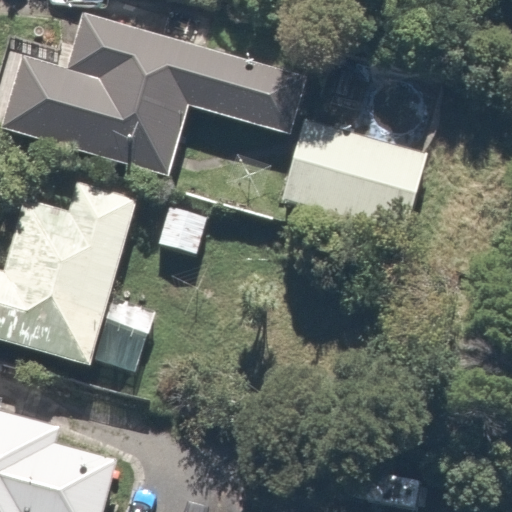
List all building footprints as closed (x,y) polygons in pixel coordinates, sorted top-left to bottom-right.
[(55,82),(0,67),(0,165),(157,208),(174,144),(274,171),(291,108),(65,47),(55,82)] [(421,181),(287,160),(274,241),(407,263),(421,181)] [(212,219),(164,207),(154,246),(202,258),(212,219)] [(0,376),(77,398),(125,228),(52,208),(44,235),(2,224),(0,229),(0,376)] [(146,333),(104,322),(92,368),(134,380),(146,333)] [(43,457),(0,445),(0,511),(101,511),(106,494),(38,476),(43,457)]
